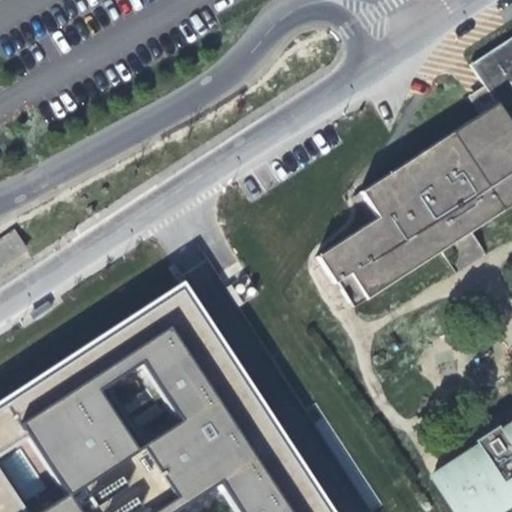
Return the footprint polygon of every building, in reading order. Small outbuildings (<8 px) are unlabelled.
[(352,273),(368,297),(511,203),(511,39),(473,66),(488,89),(498,103),(484,112),(361,192),(377,217),(318,256),(336,283),(340,280),(352,273)] [(474,97),(484,112),(498,103),(488,89),(474,97)] [(0,254),(0,280),(28,261),(16,244),(0,254)] [(356,305),(368,297),(352,273),(340,280),(356,305)] [(0,511),(327,511),(181,285),(0,401),(0,511)] [(429,477),(451,511),(493,511),(511,500),(511,423),(498,432),(495,427),(474,440),(478,446),(429,477)]
